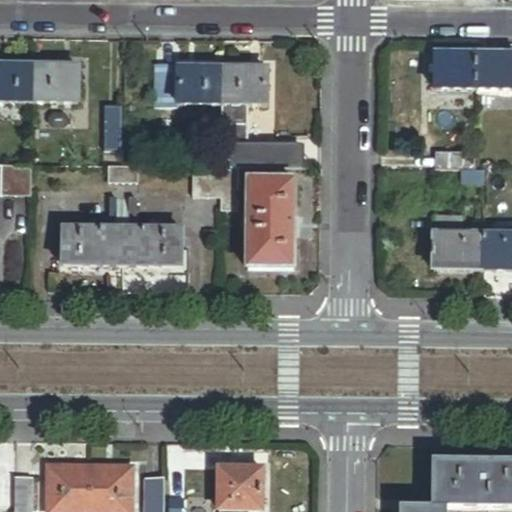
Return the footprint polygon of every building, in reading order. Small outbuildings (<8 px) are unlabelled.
[(436,92),(476,92),(477,57),(436,56),(436,92)] [(477,57),(476,92),(511,93),(511,57),(502,57),(477,57)] [(0,106),(35,107),(36,69),(2,69),(0,69),(0,106)] [(36,69),(35,107),(80,107),(80,70),(72,70),(36,69)] [(224,109),(225,71),(196,71),(157,70),(158,110),(179,110),(180,108),(224,109)] [(255,71),(225,71),(224,109),(249,109),(268,109),(269,72),(255,71)] [(124,109),(108,109),(108,154),(124,154),(124,109)] [(249,109),(224,109),(223,171),(240,171),(301,172),(302,148),(249,147),(249,109)] [(475,173),(476,155),(435,155),(435,173),(475,173)] [(33,199),(33,169),(6,168),(5,198),(33,199)] [(125,186),(126,170),(111,170),(110,186),(125,186)] [(139,170),(126,170),(125,186),(140,187),(139,170)] [(223,201),(223,171),(195,171),(195,201),(223,201)] [(240,171),(223,171),(223,201),(223,214),(239,215),(240,171)] [(485,175),(476,175),(464,175),(463,188),(484,188),(485,175)] [(296,185),(250,184),(250,272),(295,273),(296,185)] [(435,219),(434,237),(454,238),(455,219),(435,219)] [(464,219),(455,219),(454,238),(464,238),(464,219)] [(65,270),(125,271),(125,232),(65,232),(65,270)] [(125,232),(125,271),(184,272),(184,233),(125,232)] [(434,274),(485,275),(486,238),(464,238),(454,238),(434,237),(434,274)] [(511,238),(486,238),(485,275),(511,275),(511,238)] [(511,511),(511,465),(436,464),(435,511),(403,511),(402,511),(450,511),(451,511),(511,511)] [(89,511),(90,470),(49,470),(48,511),(89,511)] [(131,511),(132,471),(90,470),(89,511),(131,511)] [(239,511),(261,511),(262,472),(220,472),(219,511),(239,511)] [(16,480),(15,511),(32,511),(33,480),(16,480)] [(163,511),(164,486),(164,481),(145,480),(144,511),(163,511)]
